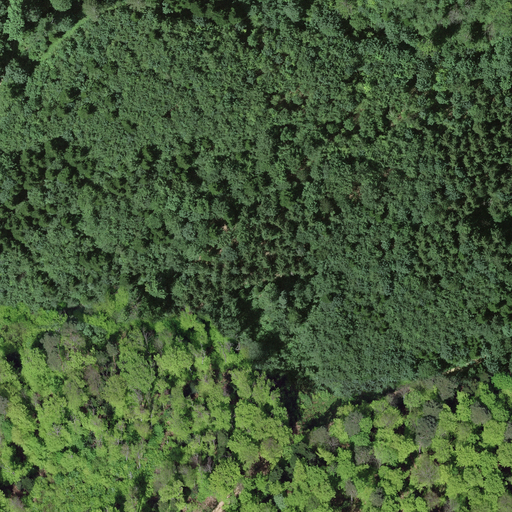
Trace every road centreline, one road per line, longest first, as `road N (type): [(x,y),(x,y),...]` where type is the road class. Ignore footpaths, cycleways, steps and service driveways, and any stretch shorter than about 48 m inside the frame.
road 1 (track): [(0,451),(147,332),(212,297),(341,266),(511,278)]
road 2 (track): [(308,27),(249,27),(130,4),(101,11),(58,41),(0,123)]
road 3 (track): [(511,348),(343,421),(268,468),(219,511)]
